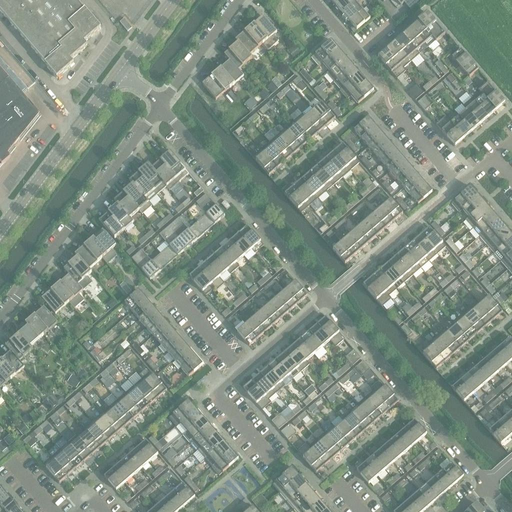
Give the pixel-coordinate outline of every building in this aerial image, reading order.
[(101,29),(85,11),(84,11),(74,0),(0,0),(0,12),(45,65),(44,65),(57,79),(74,65),(71,61),(87,47),(84,43),(101,29)] [(339,17),(356,3),(352,0),(342,0),(335,7),(340,12),(337,15),(339,17)] [(394,0),(400,7),(404,4),(411,12),(424,0),(394,0)] [(349,23),(363,11),(356,3),(339,17),(341,20),(344,17),(349,23)] [(353,34),(370,20),(363,11),(349,23),(354,29),(351,31),(353,34)] [(445,35),(428,15),(419,22),(436,42),(445,35)] [(272,37),(277,33),(263,17),(249,29),(262,45),(268,51),(278,43),(272,37)] [(124,19),(119,23),(127,32),(132,29),(124,19)] [(419,22),(411,29),(424,45),(427,49),(435,42),(436,43),(436,42),(419,22)] [(262,45),(249,29),(235,41),(238,44),(251,60),(252,60),(249,56),(262,45)] [(424,45),(411,29),(403,36),(419,56),(420,55),(417,51),(424,45)] [(419,56),(403,36),(394,43),(411,63),(419,56)] [(330,42),(311,59),(319,67),(322,64),(338,51),(330,42)] [(411,63),(394,43),(386,51),(405,72),(406,72),(403,69),(411,63)] [(238,71),(251,60),(238,44),(224,56),(229,62),(243,78),(243,77),(238,71)] [(329,72),(345,59),(338,51),(322,64),(329,72)] [(405,72),(386,51),(378,58),(397,80),(405,72)] [(478,71),(461,51),(451,58),(469,79),(478,71)] [(329,72),(326,75),(333,83),(352,67),(345,59),(329,72)] [(243,78),(229,62),(216,73),(229,89),(243,78)] [(443,67),(439,62),(435,65),(440,71),(443,67)] [(352,67),(333,83),(340,91),(339,91),(340,92),(359,75),(352,67)] [(448,73),(443,67),(440,71),(444,76),(448,73)] [(19,92),(0,70),(0,165),(39,116),(19,92)] [(308,76),(303,71),(299,74),(304,80),(308,76)] [(288,81),(294,76),(290,72),(286,76),(286,78),(288,81)] [(229,89),(216,73),(202,85),(216,101),(229,89)] [(347,100),(366,83),(359,75),(340,92),(347,100)] [(456,81),(450,75),(446,79),(452,85),(456,81)] [(313,82),(308,76),(304,80),(309,85),(313,82)] [(296,86),(302,81),(298,77),(293,82),(296,86)] [(432,87),(438,82),(435,78),(429,83),(432,87)] [(461,88),(456,81),(452,85),(457,91),(461,88)] [(307,88),(302,83),(297,86),(302,92),(307,88)] [(358,105),(373,92),(366,83),(347,100),(351,97),(358,105)] [(426,92),(432,87),(429,83),(422,88),(426,92)] [(277,90),(272,84),(267,88),(272,94),(277,90)] [(437,93),(444,88),(440,84),(434,89),(437,93)] [(505,104),(488,85),(487,84),(479,92),(496,112),(505,104)] [(424,94),(417,86),(408,93),(415,101),(424,94)] [(297,98),(287,87),(282,92),(285,96),(291,103),(297,98)] [(322,93),(317,87),(314,90),(318,96),(322,93)] [(431,99),(437,93),(434,89),(428,95),(431,99)] [(269,96),(264,90),(259,95),(264,101),(269,96)] [(279,101),(285,96),(282,92),(276,97),(279,101)] [(496,112),(479,92),(478,92),(479,93),(471,100),(488,119),(496,112)] [(327,98),(322,93),(318,96),(323,102),(327,98)] [(433,105),(426,96),(417,104),(424,112),(433,105)] [(488,119),(471,100),(463,107),(480,126),(488,119)] [(278,109),(271,101),(265,106),(268,110),(269,109),(273,114),(278,109)] [(336,109),(331,103),(327,106),(332,112),(336,109)] [(335,120),(322,104),(313,112),(326,127),(335,120)] [(262,115),(268,110),(265,106),(259,111),(262,115)] [(480,126),(463,107),(466,111),(459,117),(456,113),(455,114),(471,133),(480,126)] [(326,127),(313,112),(310,108),(302,115),(318,134),(326,127)] [(341,115),(336,109),(332,112),(337,118),(341,115)] [(471,133),(455,114),(447,120),(445,117),(444,118),(463,140),(471,133)] [(253,124),(259,119),(255,115),(249,120),(253,124)] [(318,134),(302,115),(294,122),(297,126),(310,141),(318,134)] [(463,140),(444,118),(436,125),(455,147),(463,140)] [(361,140),(375,128),(368,119),(354,131),(361,140)] [(247,129),(253,124),(249,120),(243,125),(247,129)] [(310,141),(297,126),(289,132),(286,129),(285,129),(302,148),(310,141)] [(238,137),(244,131),(241,127),(234,133),(238,137)] [(368,148),(382,136),(375,128),(361,140),(368,148)] [(302,148),(285,129),(277,136),(294,155),(302,148)] [(294,155),(277,136),(269,143),(286,163),(294,155)] [(375,156),(389,144),(382,136),(368,148),(375,156)] [(354,146),(350,141),(346,144),(350,149),(354,146)] [(286,163),(269,143),(261,150),(277,170),(286,163)] [(382,164),(396,152),(389,144),(375,156),(382,164)] [(359,164),(342,145),(334,152),(350,172),(359,164)] [(358,151),(354,146),(350,149),(354,154),(358,151)] [(277,170),(261,150),(252,158),(269,177),(277,170)] [(350,172),(334,152),(326,159),(342,179),(350,172)] [(389,173),(403,161),(396,152),(382,164),(389,173)] [(189,175),(171,154),(170,153),(160,161),(179,183),(189,175)] [(368,162),(364,157),(360,161),(364,166),(368,162)] [(342,179),(326,159),(318,167),(334,186),(342,179)] [(179,183),(160,161),(151,169),(148,165),(170,191),(179,183)] [(396,181),(410,169),(403,161),(389,173),(396,181)] [(372,167),(368,162),(364,166),(369,171),(372,167)] [(170,191),(148,165),(138,174),(157,196),(166,188),(170,192),(170,191)] [(334,186),(318,167),(309,174),(326,193),(334,186)] [(403,189),(417,177),(410,169),(396,181),(403,189)] [(380,175),(375,170),(371,174),(376,179),(380,175)] [(157,196),(138,174),(132,179),(129,182),(130,182),(151,207),(152,207),(148,203),(157,196)] [(326,193),(309,174),(301,181),(318,200),(326,193)] [(410,197),(424,185),(417,177),(403,189),(410,197)] [(376,188),(372,184),(372,185),(367,179),(362,184),(367,189),(366,190),(369,194),(376,188)] [(318,200),(301,181),(293,188),(310,207),(318,200)] [(151,207),(130,182),(129,182),(132,186),(123,194),(142,216),(151,207)] [(389,187),(385,182),(381,185),(385,190),(389,187)] [(418,206),(432,194),(424,185),(410,197),(418,206)] [(394,192),(389,187),(385,190),(390,195),(394,192)] [(310,207),(293,188),(284,195),(301,214),(310,207)] [(458,213),(477,197),(470,188),(451,205),(458,213)] [(197,198),(203,192),(201,189),(194,195),(197,198)] [(363,199),(369,194),(366,190),(360,195),(363,199)] [(375,200),(380,196),(376,192),(371,196),(375,200)] [(142,216),(123,194),(114,202),(117,206),(118,206),(133,223),(130,219),(139,212),(142,216)] [(225,217),(217,208),(206,195),(196,204),(206,215),(197,223),(206,233),(225,217)] [(370,204),(375,200),(371,196),(367,200),(370,204)] [(469,218),(484,205),(477,197),(458,213),(462,210),(469,218)] [(353,208),(359,202),(356,198),(350,204),(353,208)] [(403,203),(399,198),(395,202),(400,207),(403,203)] [(185,208),(191,202),(189,199),(182,205),(185,208)] [(403,215),(390,201),(382,208),(394,222),(403,215)] [(230,207),(228,206),(225,202),(221,205),(226,211),(230,207)] [(408,208),(403,203),(400,207),(404,211),(408,208)] [(347,213),(353,208),(350,204),(343,209),(347,213)] [(178,214),(185,208),(182,205),(175,211),(178,214)] [(476,227),(491,213),(484,205),(469,218),(476,227)] [(133,223),(118,206),(117,206),(108,214),(124,232),(133,223)] [(358,214),(363,210),(360,206),(355,210),(358,214)] [(394,222),(382,208),(374,215),(386,229),(394,222)] [(354,218),(358,214),(355,210),(350,214),(354,218)] [(337,222),(343,217),(340,213),(333,218),(337,222)] [(472,230),(479,238),(499,221),(491,213),(476,227),(472,230)] [(124,232),(108,214),(102,218),(103,219),(100,222),(114,240),(124,232)] [(166,224),(173,218),(170,215),(163,221),(166,224)] [(386,229),(374,215),(365,222),(378,236),(386,229)] [(330,227),(337,222),(333,218),(327,223),(330,227)] [(187,249),(206,233),(197,223),(188,230),(178,219),(169,227),(187,249)] [(342,228),(347,224),(344,220),(339,224),(342,228)] [(159,230),(166,224),(163,221),(157,227),(159,230)] [(499,221),(479,238),(486,246),(506,229),(499,221)] [(378,236),(365,222),(357,229),(369,243),(378,236)] [(440,229),(435,223),(431,226),(436,232),(440,229)] [(337,232),(342,228),(339,224),(334,228),(337,232)] [(322,234),(329,229),(325,225),(319,231),(322,234)] [(187,249),(169,227),(159,236),(169,247),(160,255),(169,265),(187,249)] [(264,247),(247,227),(238,235),(255,254),(264,247)] [(369,243),(357,229),(349,236),(361,250),(369,243)] [(429,229),(420,236),(437,255),(444,250),(444,249),(446,248),(429,229)] [(445,235),(440,229),(436,232),(441,238),(445,235)] [(486,246),(493,254),(511,238),(511,236),(506,229),(486,246)] [(112,251),(116,247),(102,231),(88,243),(108,265),(117,257),(112,251)] [(148,240),(154,234),(152,231),(145,237),(148,240)] [(329,239),(334,235),(331,231),(326,236),(329,239)] [(255,254),(238,235),(230,242),(244,257),(251,251),(254,254),(255,254)] [(361,250),(349,236),(341,244),(353,258),(361,250)] [(420,236),(412,243),(429,262),(437,255),(420,236)] [(141,246),(148,240),(145,237),(138,243),(141,246)] [(511,238),(493,254),(501,263),(511,252),(511,238)] [(454,246),(449,240),(445,243),(450,249),(454,246)] [(244,257),(230,242),(222,249),(239,268),(236,264),(244,257)] [(108,265),(88,243),(75,255),(91,274),(89,271),(102,259),(107,265),(108,265)] [(412,243),(404,250),(421,270),(429,262),(412,243)] [(353,258),(341,244),(332,251),(345,265),(353,258)] [(460,252),(454,246),(450,249),(456,255),(460,252)] [(129,256),(136,251),(133,247),(126,253),(129,256)] [(239,268),(222,249),(214,256),(227,271),(231,275),(239,268)] [(404,250),(396,257),(413,277),(421,270),(404,250)] [(150,281),(169,265),(160,255),(151,262),(141,251),(131,259),(150,281)] [(511,252),(501,263),(508,271),(511,267),(511,252)] [(91,274),(75,255),(77,258),(64,270),(83,292),(93,283),(87,277),(91,274)] [(468,262),(463,255),(459,259),(464,265),(468,262)] [(227,271),(214,256),(206,263),(219,279),(227,271)] [(396,257),(388,264),(404,284),(413,277),(396,257)] [(474,268),(468,262),(464,265),(470,271),(474,268)] [(219,279),(206,263),(198,270),(214,289),(215,289),(212,285),(219,279)] [(388,264),(380,271),(396,291),(404,284),(388,264)] [(276,274),(283,269),(279,265),(273,270),(276,274)] [(458,276),(465,270),(461,266),(455,272),(458,276)] [(83,292),(64,270),(69,276),(55,288),(74,310),(84,301),(79,295),(83,292)] [(214,289),(198,270),(189,277),(206,297),(214,289)] [(480,276),(475,270),(471,273),(476,279),(480,276)] [(283,279),(288,275),(285,271),(280,275),(283,279)] [(380,271),(371,279),(388,298),(390,296),(396,291),(380,271)] [(464,281),(470,276),(467,272),(461,277),(464,281)] [(266,283),(272,278),(268,274),(262,279),(266,283)] [(448,284),(454,279),(451,275),(445,280),(448,284)] [(260,288),(266,283),(262,279),(257,284),(260,288)] [(390,300),(371,279),(363,286),(382,308),(390,300)] [(135,291),(140,286),(135,280),(129,284),(135,291)] [(442,289),(448,284),(445,280),(439,286),(442,289)] [(490,286),(484,280),(480,284),(486,290),(490,286)] [(271,289),(276,285),(273,281),(268,285),(271,289)] [(453,291),(459,286),(456,282),(450,287),(453,291)] [(307,297),(304,293),(295,283),(286,290),(299,304),(307,297)] [(266,294),(271,289),(268,285),(263,290),(266,294)] [(251,296),(257,290),(254,286),(248,292),(251,296)] [(495,293),(490,286),(486,290),(491,296),(495,293)] [(447,296),(453,291),(450,287),(444,292),(447,296)] [(74,310),(55,288),(41,300),(55,315),(69,304),(74,310)] [(431,299),(438,293),(434,289),(428,295),(431,299)] [(299,304),(286,290),(278,297),(290,311),(299,304)] [(131,312),(145,300),(138,292),(124,304),(131,312)] [(258,301),(263,296),(260,292),(255,297),(258,301)] [(243,296),(238,300),(242,304),(247,299),(244,295),(243,296)] [(425,304),(431,299),(428,295),(422,300),(425,304)] [(437,305),(443,299),(440,296),(434,301),(437,305)] [(290,311),(278,297),(270,304),(282,319),(290,311)] [(504,303),(499,297),(495,300),(500,306),(504,303)] [(502,314),(489,298),(480,305),(494,321),(502,314)] [(117,305),(112,300),(106,305),(111,310),(117,305)] [(138,320),(152,308),(145,300),(131,312),(138,320)] [(236,309),(242,304),(238,300),(233,305),(236,309)] [(431,310),(437,305),(434,301),(428,306),(431,310)] [(247,310),(252,306),(248,302),(243,306),(247,310)] [(415,313),(421,307),(418,303),(412,309),(415,313)] [(509,309),(504,303),(500,306),(505,312),(509,309)] [(282,319),(270,304),(262,312),(274,326),(282,319)] [(494,321),(480,305),(472,312),(472,313),(485,328),(494,321)] [(242,315),(247,310),(243,306),(238,311),(242,315)] [(145,328),(160,316),(152,308),(138,320),(145,328)] [(469,309),(461,316),(477,335),(485,328),(472,313),(472,312),(469,308),(469,309)] [(57,324),(49,314),(44,309),(39,313),(39,312),(30,320),(44,336),(57,324)] [(225,319),(231,313),(228,309),(221,315),(225,319)] [(409,318),(415,313),(412,309),(406,314),(409,318)] [(421,319),(427,314),(423,310),(417,315),(421,319)] [(274,326),(262,312),(254,319),(266,333),(274,326)] [(402,324),(395,315),(391,319),(398,327),(402,324)] [(414,324),(421,319),(417,315),(411,320),(414,324)] [(153,337),(167,325),(160,316),(145,328),(153,337)] [(453,323),(452,324),(455,327),(456,327),(469,342),(477,335),(461,316),(453,323)] [(230,325),(235,321),(232,317),(227,321),(230,325)] [(344,340),(325,318),(317,326),(336,348),(344,340)] [(266,333),(254,319),(246,326),(258,340),(266,333)] [(44,336),(30,320),(21,328),(16,332),(19,335),(30,348),(44,336)] [(160,345),(174,333),(167,325),(153,337),(160,345)] [(258,340),(246,326),(237,333),(249,347),(258,340)] [(336,348),(317,326),(309,333),(322,348),(330,342),(335,348),(336,348)] [(412,335),(404,326),(400,330),(408,338),(412,335)] [(469,342),(456,327),(455,327),(448,333),(447,334),(461,349),(469,342)] [(444,330),(436,337),(453,356),(461,349),(447,334),(448,333),(445,330),(444,330)] [(167,353),(181,341),(174,333),(160,345),(167,353)] [(322,348),(309,333),(300,340),(314,355),(322,348)] [(33,351),(30,348),(19,335),(14,339),(5,347),(10,353),(19,362),(33,351)] [(436,337),(428,344),(432,347),(431,348),(445,363),(453,356),(436,337)] [(511,341),(510,339),(501,346),(511,358),(511,341)] [(314,355),(300,340),(292,347),(306,362),(314,355)] [(174,361),(188,349),(181,341),(167,353),(174,361)] [(426,341),(417,349),(423,355),(436,371),(445,363),(431,348),(432,347),(428,344),(426,341)] [(91,348),(87,343),(83,346),(87,351),(91,348)] [(511,361),(511,358),(501,346),(493,353),(505,367),(511,361)] [(306,362),(292,347),(284,354),(301,373),(309,365),(306,362)] [(144,353),(140,348),(136,351),(140,356),(144,353)] [(181,369),(195,357),(188,349),(174,361),(181,369)] [(98,356),(94,351),(90,354),(94,359),(98,356)] [(125,360),(131,355),(128,351),(122,357),(125,360)] [(361,359),(354,351),(345,358),(352,367),(361,359)] [(24,368),(19,362),(10,353),(6,357),(0,361),(0,367),(11,380),(24,368)] [(505,367),(493,353),(485,360),(497,374),(505,367)] [(284,354),(276,361),(293,380),(301,373),(284,354)] [(102,361),(98,356),(94,359),(98,364),(102,361)] [(119,366),(125,360),(122,357),(116,362),(119,366)] [(188,378),(202,366),(195,357),(181,369),(188,378)] [(497,374),(485,360),(477,367),(489,381),(497,374)] [(276,361),(268,368),(284,387),(293,380),(276,361)] [(370,370),(363,362),(354,369),(362,378),(370,370)] [(109,375),(115,369),(111,365),(105,371),(109,375)] [(344,374),(350,369),(347,365),(341,370),(344,374)] [(0,389),(11,380),(0,367),(0,389)] [(489,381),(477,367),(468,374),(481,389),(489,381)] [(284,387),(268,368),(260,375),(276,394),(284,387)] [(89,377),(83,370),(78,375),(84,381),(89,377)] [(339,379),(344,374),(341,370),(335,375),(339,379)] [(103,380),(109,375),(105,371),(100,376),(103,380)] [(350,380),(356,375),(353,371),(346,376),(350,380)] [(167,392),(150,373),(142,380),(158,399),(167,392)] [(77,388),(81,381),(73,374),(68,382),(77,388)] [(481,389),(468,374),(460,382),(472,396),(481,389)] [(276,394),(260,375),(251,382),(270,404),(271,404),(269,401),(276,394)] [(168,381),(164,376),(160,379),(164,384),(168,381)] [(343,386),(350,380),(346,376),(340,382),(343,386)] [(328,388),(334,383),(330,379),(324,384),(328,388)] [(92,389),(98,384),(95,380),(89,385),(92,389)] [(158,399),(142,380),(133,387),(150,406),(158,399)] [(172,386),(168,381),(164,384),(168,389),(172,386)] [(399,403),(380,381),(371,388),(390,410),(399,403)] [(270,404),(251,382),(243,389),(262,411),(270,404)] [(472,396),(460,382),(452,389),(464,403),(472,396)] [(502,391),(507,386),(504,383),(499,387),(502,391)] [(322,393),(328,388),(324,384),(318,390),(322,393)] [(86,395),(92,389),(89,385),(82,391),(86,395)] [(333,394),(339,389),(336,385),(330,390),(333,394)] [(150,406),(133,387),(125,394),(142,413),(150,406)] [(390,410),(371,388),(370,389),(373,392),(365,398),(382,417),(390,410)] [(328,399),(333,394),(330,390),(324,395),(328,399)] [(491,401),(496,396),(493,392),(488,397),(491,401)] [(312,402),(317,397),(314,393),(308,398),(312,402)] [(76,403),(82,398),(79,394),(72,399),(76,403)] [(142,413),(125,394),(117,401),(133,420),(142,413)] [(56,405),(53,402),(49,397),(43,402),(50,410),(56,405)] [(57,407),(65,399),(64,397),(59,397),(53,402),(56,405),(57,407)] [(486,405),(491,401),(488,397),(483,401),(486,405)] [(306,407),(312,402),(308,398),(302,403),(306,407)] [(382,417),(365,398),(357,405),(374,425),(382,417)] [(69,409),(76,403),(72,399),(66,405),(69,409)] [(496,407),(501,403),(498,399),(493,403),(496,407)] [(317,408),(323,403),(319,400),(314,404),(317,408)] [(133,420),(117,401),(109,408),(125,428),(133,420)] [(188,402),(169,419),(176,427),(180,424),(195,410),(188,402)] [(491,411),(496,407),(493,403),(488,407),(491,411)] [(311,413),(317,408),(314,404),(308,409),(311,413)] [(478,412),(483,408),(479,404),(474,408),(478,412)] [(374,425),(357,405),(357,406),(360,409),(352,416),(365,432),(374,425)] [(295,416),(301,411),(298,407),(292,412),(295,416)] [(59,418),(65,412),(62,408),(56,414),(59,418)] [(125,428),(109,408),(100,415),(117,435),(125,428)] [(187,432),(202,418),(195,410),(180,424),(187,432)] [(483,418),(488,414),(485,410),(480,414),(483,418)] [(289,422),(295,416),(292,412),(285,418),(289,422)] [(349,412),(341,419),(344,423),(357,439),(365,432),(352,416),(349,412)] [(301,422),(307,417),(303,413),(297,418),(301,422)] [(26,425),(32,420),(27,414),(21,420),(24,423),(26,425)] [(53,423),(59,418),(56,414),(50,419),(53,423)] [(117,435),(100,415),(92,422),(109,442),(117,435)] [(287,423),(280,415),(271,422),(278,431),(287,423)] [(511,435),(511,424),(505,417),(497,424),(509,439),(511,435)] [(194,440),(209,427),(202,418),(187,432),(194,440)] [(295,427),(301,422),(297,418),(292,423),(295,427)] [(426,435),(414,421),(406,429),(418,443),(426,435)] [(43,431),(49,426),(46,422),(40,427),(43,431)] [(109,442),(92,422),(84,430),(87,433),(101,449),(109,442)] [(30,430),(26,425),(24,423),(18,428),(24,435),(30,430)] [(357,439),(344,423),(336,430),(349,446),(357,439)] [(509,439),(497,424),(489,432),(501,446),(509,439)] [(296,434),(289,426),(280,433),(288,441),(296,434)] [(333,426),(324,434),(341,453),(349,446),(336,430),(333,426)] [(37,437),(43,431),(40,427),(33,433),(37,437)] [(201,448),(216,435),(209,427),(194,440),(201,448)] [(418,443),(406,429),(397,436),(410,450),(418,443)] [(87,433),(79,440),(92,456),(101,449),(87,433)] [(17,441),(13,436),(11,434),(6,439),(12,446),(17,441)] [(341,453),(324,434),(316,441),(333,460),(341,453)] [(205,459),(223,443),(216,435),(201,448),(197,451),(205,459)] [(26,446),(32,440),(29,436),(23,442),(26,446)] [(410,450),(397,436),(389,443),(401,457),(410,450)] [(92,456),(76,437),(68,444),(84,463),(92,456)] [(158,443),(152,437),(148,440),(154,446),(158,443)] [(169,443),(164,438),(158,443),(163,448),(169,443)] [(8,449),(1,441),(0,442),(0,450),(3,454),(8,449)] [(333,460),(316,441),(312,444),(310,441),(305,445),(324,467),(333,460)] [(158,456),(146,442),(137,449),(149,463),(158,456)] [(159,452),(163,449),(158,443),(154,446),(159,452)] [(211,468),(230,451),(223,443),(205,459),(211,468)] [(401,457),(389,443),(381,450),(393,464),(401,457)] [(432,452),(437,447),(433,443),(428,448),(432,452)] [(84,463),(68,444),(60,451),(76,470),(84,463)] [(324,467),(305,445),(297,452),(316,474),(324,467)] [(149,463),(137,449),(129,456),(141,470),(149,463)] [(393,464),(381,450),(373,457),(385,471),(393,464)] [(437,458),(442,454),(439,450),(434,454),(437,458)] [(76,470),(60,451),(51,458),(68,477),(76,470)] [(219,477),(238,460),(230,451),(211,468),(219,477)] [(172,459),(167,454),(163,457),(168,463),(172,459)] [(420,462),(425,458),(422,454),(417,458),(420,462)] [(141,470),(129,456),(121,463),(133,477),(141,470)] [(385,471),(373,457),(365,464),(377,478),(385,471)] [(68,477),(51,458),(43,465),(59,484),(68,477)] [(415,466),(420,462),(417,458),(412,462),(415,466)] [(177,465),(172,459),(168,463),(173,468),(177,465)] [(425,468),(430,464),(427,460),(422,464),(425,468)] [(133,477),(121,463),(112,470),(125,484),(133,477)] [(377,478),(365,464),(356,471),(368,485),(377,478)] [(420,472),(425,468),(422,464),(417,468),(420,472)] [(463,478),(451,464),(443,471),(455,485),(463,478)] [(407,473),(412,469),(408,465),(403,469),(407,473)] [(160,475),(165,471),(161,467),(156,471),(160,475)] [(184,474),(179,467),(175,471),(180,477),(184,474)] [(280,494),(299,478),(291,469),(272,486),(280,494)] [(125,484),(112,470),(104,477),(116,492),(125,484)] [(155,479),(160,475),(156,471),(151,475),(155,479)] [(412,479),(417,475),(414,471),(409,475),(412,479)] [(455,485),(443,471),(434,478),(447,492),(455,485)] [(165,481),(170,477),(167,473),(162,477),(165,481)] [(395,483),(400,479),(397,475),(392,479),(395,483)] [(160,486),(165,481),(162,477),(157,482),(160,486)] [(193,484),(188,478),(184,481),(189,487),(193,484)] [(299,478),(280,494),(287,503),(306,486),(299,478)] [(447,492),(434,478),(426,485),(438,499),(447,492)] [(391,487),(395,483),(392,479),(387,483),(391,487)] [(143,489),(148,485),(145,481),(140,485),(143,489)] [(401,489),(406,485),(402,481),(397,485),(401,489)] [(195,498),(183,484),(174,491),(186,505),(195,498)] [(199,490),(193,484),(189,487),(195,494),(199,490)] [(138,493),(143,489),(140,485),(135,489),(138,493)] [(396,493),(401,489),(397,485),(393,489),(396,493)] [(438,499),(426,485),(418,492),(430,506),(438,499)] [(294,511),(313,494),(306,486),(287,503),(294,511)] [(149,495),(154,491),(150,487),(145,491),(149,495)] [(379,497),(384,493),(380,489),(375,493),(379,497)] [(144,500),(149,495),(145,491),(140,496),(144,500)] [(178,511),(186,505),(174,491),(166,499),(177,511),(178,511)] [(0,508),(10,500),(3,492),(0,494),(0,508)] [(423,511),(430,506),(418,492),(410,500),(420,511),(423,511)] [(313,494),(294,511),(308,511),(320,502),(313,494)] [(127,504),(132,499),(128,495),(123,500),(127,504)] [(384,504),(389,499),(386,495),(381,500),(384,504)] [(177,511),(166,499),(158,506),(163,511),(177,511)] [(10,500),(0,508),(0,511),(12,511),(17,508),(10,500)] [(420,511),(410,500),(402,507),(406,511),(420,511)] [(132,510),(137,506),(134,502),(129,506),(132,510)] [(264,508),(258,502),(254,505),(260,511),(264,508)] [(325,511),(327,511),(320,502),(308,511),(325,511)]
